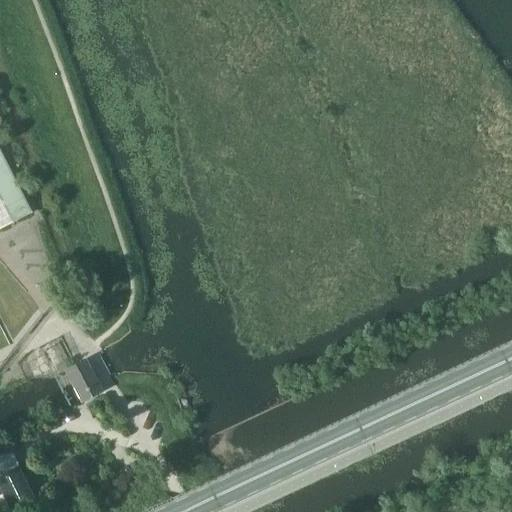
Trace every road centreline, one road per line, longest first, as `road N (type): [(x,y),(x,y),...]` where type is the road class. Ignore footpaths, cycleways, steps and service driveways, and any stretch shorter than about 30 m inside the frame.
road 1 (secondary): [(183,511),(511,358)]
road 2 (unclassified): [(186,511),(89,350)]
